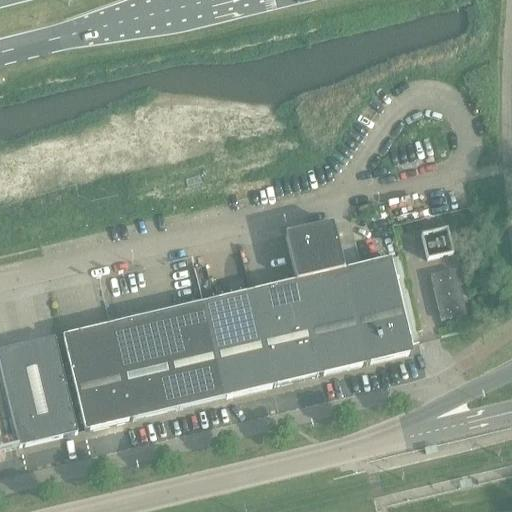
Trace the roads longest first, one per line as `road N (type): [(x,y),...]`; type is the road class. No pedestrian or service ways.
road 1 (residential): [(0,284),(354,198)]
road 2 (residential): [(354,198),(456,174),(464,138),(457,114),(438,96),(416,91),(397,103),(346,171)]
road 3 (tertiary): [(94,511),(375,443)]
road 4 (primary): [(0,52),(217,0)]
road 5 (tertiary): [(511,372),(375,443)]
road 6 (tertiary): [(375,443),(511,412)]
